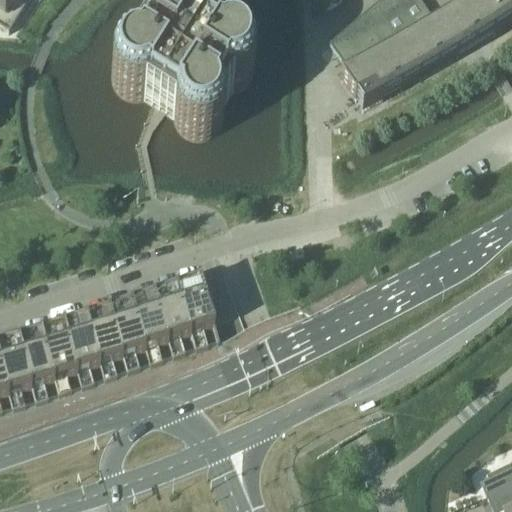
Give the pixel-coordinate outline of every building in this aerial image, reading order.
[(0,0),(0,32),(8,38),(30,2),(29,1),(27,0),(0,0)] [(339,83),(362,115),(394,98),(426,80),(458,61),(469,54),(478,49),(491,41),(511,26),(511,0),(464,0),(470,8),(456,17),(437,29),(416,0),(385,0),(369,13),(347,32),(328,48),(346,72),(353,67),(358,73),(339,83)] [(131,54),(128,55),(126,55),(123,57),(121,59),(119,60),(118,62),(116,63),(115,65),(114,67),(113,69),(112,71),(112,73),(111,75),(111,78),(111,80),(111,82),(112,84),(112,86),(113,88),(114,90),(115,92),(116,94),(118,96),(119,97),(123,100),(127,102),(129,103),(131,103),(133,104),(135,104),(137,104),(140,103),(142,103),(144,103),(160,113),(173,121),(174,124),(174,126),(175,128),(176,130),(177,132),(178,133),(181,137),(183,138),(187,140),(189,141),(193,143),(195,143),(197,143),(202,143),(206,142),(208,141),(212,139),(214,138),(215,137),(217,135),(218,133),(220,132),(221,130),(222,128),(222,126),(223,124),(223,121),(224,119),(224,117),(223,115),(223,113),(222,110),(232,95),(236,94),(238,94),(240,93),(242,92),(246,89),(247,87),(249,86),(250,84),(251,82),(252,80),(253,78),(253,76),(254,74),(254,71),(254,69),(254,67),(253,65),(253,63),(252,61),(251,59),(250,57),(249,55),(247,53),(246,52),(244,50),(242,49),(240,48),(238,47),(236,46),(234,46),(230,45),(228,45),(223,46),(221,46),(192,28),(191,28),(191,25),(190,23),(190,21),(189,19),(188,17),(186,16),(183,12),(182,11),(180,10),(176,8),(174,7),(172,6),(170,6),(168,6),(163,6),(159,7),(155,8),(153,10),(151,11),(150,12),(148,14),(147,16),(145,17),(144,19),(143,21),(143,23),(142,25),(142,28),(141,30),(141,32),(142,34),(142,36),(143,38),(142,38),(133,54),(131,54)] [(0,376),(0,419),(2,419),(13,416),(36,409),(59,402),(71,398),(82,394),(94,391),(104,387),(117,383),(127,380),(150,372),(173,364),(195,357),(219,349),(218,347),(212,329),(206,309),(182,317),(159,325),(137,332),(114,340),(91,347),(69,355),(46,362),(23,369),(1,376),(0,376)] [(492,504),(495,511),(511,511),(511,467),(485,480),(489,489),(481,492),(488,506),(492,504)]
